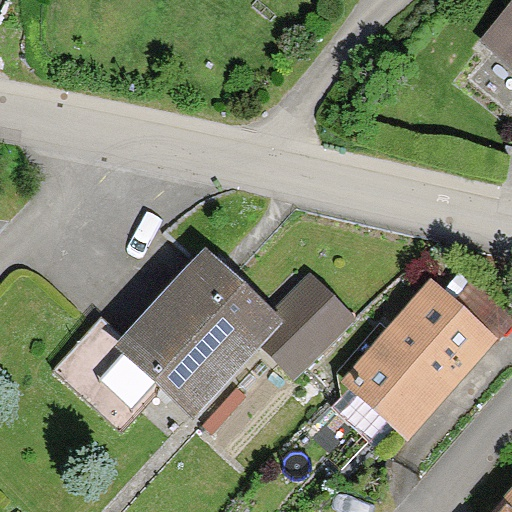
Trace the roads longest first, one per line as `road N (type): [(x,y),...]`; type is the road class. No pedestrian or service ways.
road 1 (residential): [(246,164),(511,219)]
road 2 (residential): [(0,112),(246,164)]
road 3 (residential): [(246,164),(354,40),(400,0)]
